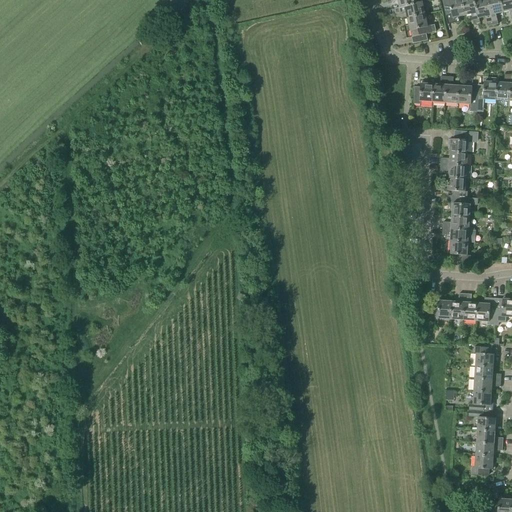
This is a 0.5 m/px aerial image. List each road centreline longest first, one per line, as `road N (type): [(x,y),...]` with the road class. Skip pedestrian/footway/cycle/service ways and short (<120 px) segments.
road 1 (track): [(0,187),(198,4),(206,10),(233,213),(96,382),(81,381),(73,326),(67,136)]
road 2 (residential): [(511,277),(436,277),(429,135)]
road 3 (residential): [(511,56),(397,59),(368,0)]
